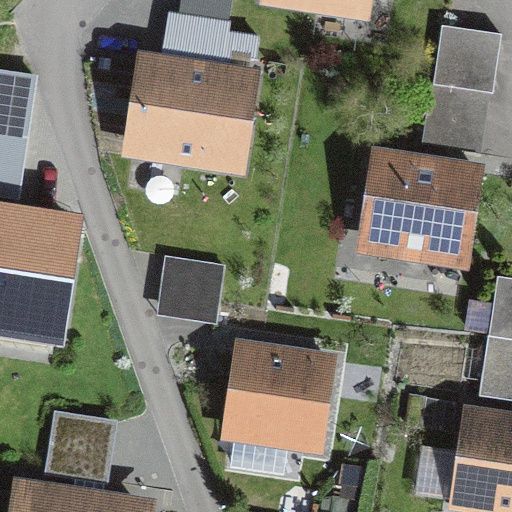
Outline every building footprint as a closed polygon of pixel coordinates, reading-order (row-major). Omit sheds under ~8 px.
[(161,66),(243,79),(247,57),(255,59),(258,38),(228,33),(230,0),(181,0),(179,16),(169,15),(161,66)] [(362,0),(283,0),(361,12),(362,0)] [(243,79),(161,66),(145,64),(132,148),(236,164),(249,80),(243,79)] [(0,73),(0,194),(16,197),(34,79),(0,73)] [(488,92),(434,85),(427,141),(481,148),(488,92)] [(430,258),(464,263),(478,173),(375,157),(363,238),(397,243),(394,261),(429,266),(430,258)] [(0,214),(0,326),(56,335),(73,226),(0,214)] [(226,261),(165,254),(157,315),(218,323),(226,261)] [(480,396),(511,400),(511,339),(489,336),(480,396)] [(228,432),(317,446),(329,362),(240,349),(228,432)] [(511,511),(511,420),(467,414),(454,503),(511,511)] [(110,423),(57,415),(49,471),(102,479),(110,423)] [(23,493),(20,511),(141,511),(142,511),(23,493)]
